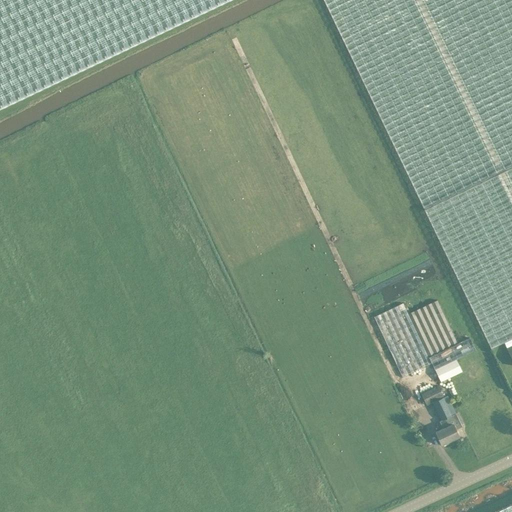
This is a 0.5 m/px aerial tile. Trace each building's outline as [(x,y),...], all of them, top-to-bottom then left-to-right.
[(0,0),(0,105),(221,0),(0,0)] [(511,0),(325,0),(424,205),(491,345),(504,339),(507,344),(511,354),(511,193),(500,169),(511,163),(511,0)] [(470,334),(458,340),(438,296),(409,309),(404,299),(375,313),(403,373),(432,359),(435,365),(436,365),(442,377),(462,367),(456,355),(476,346),(470,334)] [(420,386),(434,379),(431,373),(417,381),(420,386)] [(433,398),(441,416),(440,417),(443,425),(436,428),(442,441),(459,432),(456,426),(462,423),(456,410),(452,411),(444,393),(439,382),(422,390),(427,401),(433,398)] [(511,511),(511,489),(462,511),(511,511)]
